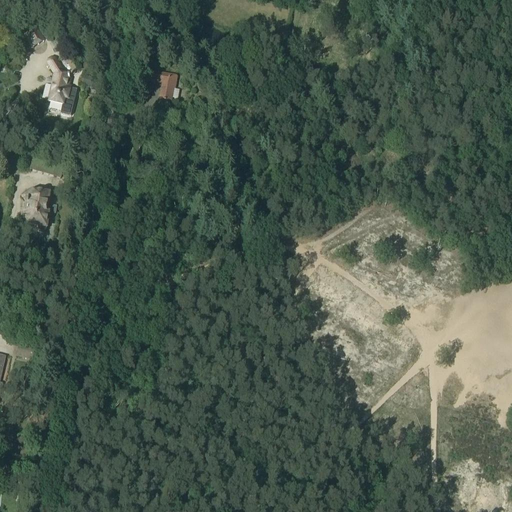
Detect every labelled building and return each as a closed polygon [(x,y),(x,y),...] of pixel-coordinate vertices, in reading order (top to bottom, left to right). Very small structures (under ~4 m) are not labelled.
[(147,40),(150,29),(134,24),(130,35),(147,40)] [(33,49),(44,42),(37,30),(26,37),(33,49)] [(177,53),(181,38),(172,36),(168,51),(177,53)] [(62,40),(62,43),(63,46),(67,47),(70,45),(71,42),(69,39),(65,38),(62,40)] [(48,64),(55,75),(49,103),(63,106),(61,115),(71,118),(77,92),(70,90),(70,89),(68,89),(69,82),(66,76),(63,75),(55,60),(52,60),(49,61),(48,64)] [(177,78),(146,72),(144,81),(162,84),(160,101),(171,103),(172,99),(178,100),(179,92),(174,91),(177,78)] [(100,81),(93,79),(90,89),(98,91),(100,81)] [(201,157),(203,145),(195,144),(193,155),(201,157)] [(42,195),(42,193),(36,192),(35,194),(32,193),(25,198),(30,205),(28,217),(26,217),(24,228),(39,230),(39,233),(48,234),(50,215),(48,215),(51,196),(42,195)] [(38,361),(40,351),(20,346),(17,357),(38,361)]
